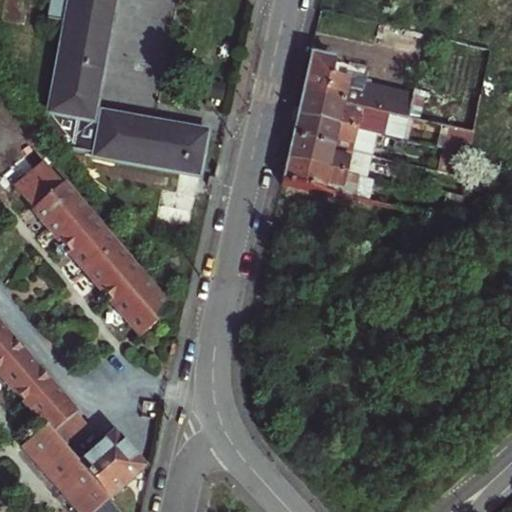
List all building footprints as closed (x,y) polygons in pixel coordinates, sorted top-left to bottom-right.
[(158,230),(189,237),(213,133),(89,105),(107,20),(65,10),(67,0),(0,0),(0,52),(19,57),(29,17),(58,24),(37,113),(79,121),(72,147),(185,173),(182,192),(166,189),(158,230)] [(67,0),(65,10),(107,20),(111,0),(67,0)] [(311,52),(302,89),(414,118),(419,95),(366,82),(348,77),(330,73),(334,57),(320,54),(311,52)] [(348,77),(366,82),(370,65),(350,61),(348,77)] [(300,100),(296,114),(362,129),(382,134),(408,141),(414,118),(302,89),(300,100)] [(427,97),(419,95),(414,118),(421,120),(427,97)] [(294,125),(292,134),(358,150),(362,129),(296,114),(294,125)] [(469,155),(473,133),(443,125),(438,147),(443,148),(469,155)] [(362,129),(358,150),(377,155),(382,134),(362,129)] [(289,145),(287,155),(363,174),(372,176),(377,155),(358,150),(292,134),(289,145)] [(466,176),(469,155),(443,148),(438,169),(466,176)] [(284,166),(281,180),(358,198),(363,174),(287,155),(284,166)] [(380,178),(363,174),(358,198),(375,202),(380,178)] [(139,331),(169,306),(64,179),(35,203),(139,331)] [(89,426),(0,321),(0,372),(47,428),(64,447),(89,426)] [(93,511),(108,498),(78,463),(64,447),(47,428),(23,446),(79,511),(93,511)] [(115,432),(78,463),(108,498),(129,481),(144,467),(115,432)]
